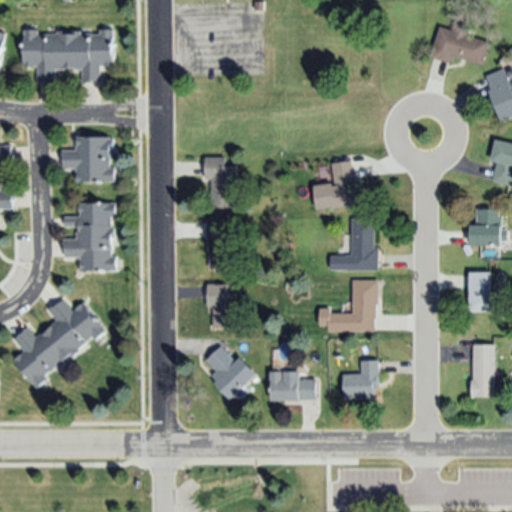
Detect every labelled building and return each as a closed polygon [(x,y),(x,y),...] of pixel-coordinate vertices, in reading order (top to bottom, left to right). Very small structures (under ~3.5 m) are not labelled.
[(482,65),(452,56),(450,63),(431,58),(440,27),(454,31),(456,22),(470,26),(467,35),(489,41),(482,65)] [(115,29),(115,65),(101,66),(101,81),(85,82),(84,69),(57,69),(57,83),(48,83),(48,81),(39,81),(39,66),(25,66),(24,30),(39,30),(39,35),(58,34),(58,30),(83,30),(83,34),(101,33),(101,29),(115,29)] [(504,68),(511,86),(511,117),(502,122),(488,91),(492,90),(486,76),(504,68)] [(63,150),(77,150),(78,136),(114,137),(113,148),(111,148),(110,167),(116,167),(115,184),(77,183),(78,169),(64,168),(64,160),(62,160),(63,150)] [(511,177),(510,186),(493,182),(498,160),(489,159),(494,137),(511,141),(511,177)] [(2,164),(3,191),(15,190),(16,200),(13,200),(14,208),(0,209),(0,145),(12,145),(13,164),(2,164)] [(239,208),(214,208),(213,180),(207,180),(206,158),(226,158),(226,166),(236,166),(237,195),(238,195),(239,208)] [(367,204),(334,208),(333,207),(319,209),(315,185),(336,183),(333,163),(353,161),(356,183),(364,182),(367,204)] [(118,270),(81,271),(81,258),(66,258),(66,250),(64,250),(63,239),(77,239),(77,232),(80,232),(79,226),(65,227),(65,216),(80,216),(80,203),(117,202),(117,217),(111,217),(111,228),(116,228),(116,237),(113,237),(114,256),(117,256),(118,270)] [(502,245),(471,245),(471,225),(479,225),(479,209),(499,209),(499,226),(505,226),(505,230),(508,230),(508,241),(502,241),(502,245)] [(352,218),(374,218),(374,247),(378,247),(379,269),(330,269),(330,254),(352,254),(352,218)] [(233,222),(233,268),(211,268),(211,253),(210,253),(209,239),(207,239),(207,222),(233,222)] [(500,310),(469,310),(469,271),(489,271),(489,294),(500,294),(500,310)] [(329,332),(329,325),(321,325),(321,308),(331,308),(331,313),(354,313),(354,280),(380,281),(380,305),(376,305),(376,332),(329,332)] [(233,284),(233,327),(215,327),(215,307),(208,307),(208,284),(233,284)] [(15,341),(24,333),(23,331),(28,327),(36,337),(57,320),(49,311),(64,299),(74,311),(84,303),(107,331),(96,340),(93,336),(79,349),(80,351),(62,366),(59,364),(45,376),(47,378),(36,388),(13,360),(24,351),(15,341)] [(496,345),(496,397),(472,397),(472,381),(474,381),(474,345),(496,345)] [(257,374),(231,399),(215,382),(217,380),(213,376),(218,371),(208,360),(222,346),(237,362),(242,357),(257,374)] [(346,401),(345,375),(362,374),(362,361),(379,360),(380,389),(374,389),(374,399),(346,401)] [(316,399),(272,400),(271,372),(299,371),(300,379),(316,379),(316,399)]
